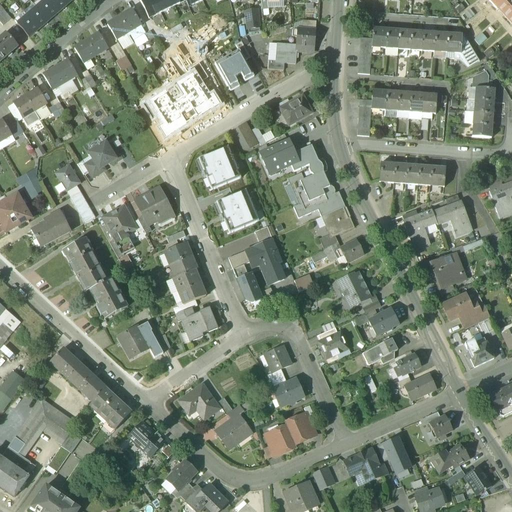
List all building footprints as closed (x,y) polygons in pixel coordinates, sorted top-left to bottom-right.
[(47,0),(46,1),(45,0),(36,9),(47,22),(56,14),(57,14),(67,6),(66,5),(71,0),(47,0)] [(141,0),(140,1),(149,19),(185,1),(184,0),(141,0)] [(511,1),(511,0),(488,0),(488,1),(497,11),(498,10),(511,25),(511,1)] [(36,9),(28,17),(27,16),(18,24),(17,25),(29,39),(30,38),(29,37),(38,30),(47,22),(36,9)] [(11,19),(4,11),(0,14),(7,23),(11,19)] [(131,11),(119,18),(129,34),(141,26),(131,11)] [(119,18),(107,26),(116,41),(129,34),(119,18)] [(257,19),(247,20),(248,30),(258,29),(257,19)] [(316,22),(303,21),(303,30),(315,31),(316,22)] [(303,30),(297,29),(296,46),(295,51),(296,51),(301,51),(300,53),(306,54),(307,49),(314,49),(315,31),(303,30)] [(192,30),(183,33),(189,51),(198,48),(192,30)] [(387,31),(373,30),(372,46),(371,49),(372,49),(372,48),(385,49),(387,31)] [(399,32),(387,31),(385,49),(397,50),(399,32)] [(411,33),(399,32),(397,50),(410,51),(411,33)] [(5,35),(0,38),(0,62),(7,57),(12,53),(11,53),(17,48),(17,49),(18,48),(5,33),(5,34),(5,35)] [(423,34),(411,33),(410,51),(422,52),(423,34)] [(479,45),(487,39),(482,33),(474,39),(479,45)] [(435,35),(423,34),(422,52),(434,53),(435,35)] [(98,35),(86,42),(95,57),(107,50),(98,35)] [(447,35),(435,35),(434,53),(446,54),(446,51),(447,35)] [(461,36),(447,36),(447,35),(446,51),(454,52),(454,54),(454,55),(459,55),(460,55),(461,55),(462,36),(461,35),(461,36)] [(479,62),(463,35),(462,35),(463,36),(462,36),(461,55),(460,55),(464,61),(468,68),(478,61),(479,63),(479,62)] [(86,42),(74,49),(83,65),(95,57),(86,42)] [(239,51),(245,62),(250,58),(242,43),(236,46),(239,51)] [(277,45),(270,44),(269,61),(275,62),(277,45)] [(296,46),(277,45),(275,62),(275,63),(284,64),(295,65),(296,51),(295,51),(296,46)] [(215,65),(230,92),(239,87),(235,79),(241,76),(245,83),(254,78),(245,62),(239,51),(215,65)] [(454,52),(446,51),(446,54),(445,59),(454,60),(454,55),(454,54),(454,52)] [(125,57),(121,60),(126,69),(131,66),(125,57)] [(121,60),(116,63),(121,72),(126,70),(126,69),(121,60)] [(269,61),(268,61),(268,70),(283,71),(284,64),(275,63),(275,62),(269,61)] [(68,62),(55,69),(65,84),(77,77),(68,62)] [(193,75),(199,84),(208,79),(199,64),(190,70),(193,75)] [(488,65),(482,68),(485,73),(486,73),(492,82),(497,79),(488,65)] [(65,84),(55,69),(44,76),(53,91),(65,84)] [(126,70),(121,72),(125,79),(129,76),(126,70)] [(485,73),(473,78),(472,89),(475,90),(475,89),(491,90),(492,82),(486,73),(485,73)] [(199,84),(193,75),(176,86),(183,97),(173,104),(165,92),(148,103),(157,115),(156,116),(163,128),(165,127),(171,137),(214,109),(208,100),(210,99),(202,87),(201,88),(199,84)] [(90,77),(85,80),(90,88),(91,89),(96,86),(90,77)] [(85,80),(81,82),(86,91),(90,88),(85,80)] [(491,90),(475,89),(475,90),(476,90),(475,101),(493,102),(493,98),(494,98),(495,91),(491,90)] [(38,90),(25,97),(34,113),(47,105),(38,90)] [(386,94),(373,92),(372,92),(371,102),(371,108),(371,110),(385,111),(386,94)] [(398,94),(386,94),(385,111),(397,112),(398,94)] [(410,95),(398,94),(397,112),(409,113),(410,95)] [(422,96),(410,95),(409,113),(421,114),(422,96)] [(436,97),(422,96),(421,114),(434,115),(435,115),(436,97)] [(34,113),(25,97),(13,105),(22,120),(34,113)] [(302,97),(279,110),(289,127),(297,122),(296,119),(310,111),(302,97)] [(493,102),(475,101),(474,113),(492,115),(492,109),(493,109),(494,102),(493,102)] [(59,104),(54,107),(60,116),(65,113),(59,104)] [(22,120),(13,105),(8,108),(17,123),(22,120)] [(54,107),(50,110),(55,119),(60,116),(54,107)] [(34,113),(22,120),(27,129),(40,121),(34,113)] [(492,115),(474,113),(473,125),(491,127),(491,122),(492,122),(493,115),(492,115)] [(7,129),(2,122),(0,122),(0,143),(11,137),(7,129)] [(17,123),(7,129),(11,137),(13,140),(23,134),(17,123)] [(258,146),(246,124),(238,128),(250,150),(258,146)] [(491,127),(473,125),(472,137),(471,137),(471,138),(491,140),(491,139),(490,139),(490,134),(491,134),(492,127),(491,127)] [(262,137),(257,128),(252,131),(260,147),(266,144),(262,137)] [(270,132),(262,137),(266,144),(274,139),(270,132)] [(105,143),(89,154),(93,160),(99,170),(103,168),(115,161),(116,160),(108,147),(105,143)] [(123,159),(113,144),(108,147),(116,160),(115,161),(116,163),(123,159)] [(294,173),(300,170),(294,155),(289,145),(289,144),(260,156),(270,177),(291,168),(294,173)] [(311,147),(294,155),(300,170),(309,166),(318,162),(311,147)] [(241,180),(229,149),(199,161),(211,192),(241,180)] [(93,160),(84,166),(85,167),(91,177),(93,179),(105,171),(103,168),(99,170),(93,160)] [(318,162),(309,166),(309,170),(311,175),(314,177),(322,173),(326,172),(327,168),(325,163),(322,161),(318,162)] [(390,165),(382,164),(381,164),(380,183),(380,181),(388,182),(388,184),(393,184),(395,165),(394,165),(394,166),(390,166),(390,165)] [(402,167),(402,166),(395,165),(393,184),(406,185),(407,166),(407,167),(402,167)] [(414,167),(407,166),(406,185),(418,186),(419,167),(419,168),(414,168),(414,167)] [(69,167),(56,175),(61,184),(65,191),(66,193),(67,192),(76,187),(80,184),(69,167)] [(85,167),(80,170),(86,180),(91,177),(85,167)] [(426,168),(419,167),(418,186),(430,187),(431,168),(431,169),(426,168)] [(19,178),(23,185),(36,178),(38,168),(19,178)] [(439,169),(431,168),(430,187),(430,188),(430,185),(438,185),(438,188),(443,188),(443,189),(444,189),(445,169),(444,169),(444,170),(439,169)] [(303,182),(300,183),(308,202),(309,203),(326,195),(324,190),(329,188),(322,173),(314,177),(303,182)] [(300,206),(308,202),(300,183),(303,182),(301,176),(289,181),(300,206)] [(45,192),(36,178),(23,185),(22,187),(30,201),(45,192)] [(499,180),(487,184),(490,192),(502,188),(499,180)] [(490,192),(489,192),(500,221),(511,216),(511,204),(509,198),(511,197),(511,183),(502,188),(490,192)] [(61,184),(55,188),(59,195),(65,191),(61,184)] [(76,187),(67,192),(71,199),(80,193),(76,187)] [(326,195),(328,198),(332,196),(332,193),(331,190),(329,188),(324,190),(326,195)] [(159,189),(135,202),(143,217),(148,227),(149,227),(172,214),(159,189)] [(258,223),(245,192),(216,204),(228,235),(258,223)] [(71,199),(70,199),(77,212),(87,205),(80,193),(71,199)] [(332,196),(328,198),(326,195),(309,203),(308,202),(300,206),(293,209),(298,219),(318,211),(321,218),(345,208),(338,193),(332,196)] [(31,220),(27,213),(17,195),(0,205),(0,223),(6,234),(31,220)] [(457,196),(445,200),(448,207),(459,203),(457,196)] [(448,207),(432,213),(436,224),(437,226),(450,221),(456,236),(472,231),(461,202),(459,203),(448,207)] [(87,205),(77,212),(84,225),(95,218),(87,205)] [(124,208),(103,219),(113,239),(114,240),(122,255),(123,255),(133,249),(126,236),(136,231),(124,208)] [(345,208),(321,218),(329,236),(331,239),(335,238),(354,229),(349,219),(348,219),(343,209),(345,208)] [(404,222),(403,222),(414,250),(430,244),(423,228),(436,224),(432,213),(431,211),(418,217),(404,222)] [(416,212),(402,217),(404,222),(418,217),(416,212)] [(60,213),(43,222),(45,224),(31,232),(36,240),(38,239),(42,247),(70,232),(60,213)] [(143,217),(138,220),(146,235),(151,232),(149,227),(148,227),(143,217)] [(266,228),(254,233),(259,247),(272,242),(266,228)] [(183,232),(166,239),(169,244),(185,238),(183,232)] [(329,236),(319,241),(324,250),(337,244),(335,238),(331,239),(329,236)] [(85,240),(63,252),(70,264),(92,252),(85,240)] [(122,255),(114,240),(109,243),(118,260),(124,257),(123,255),(122,255)] [(176,242),(165,246),(168,252),(179,247),(176,242)] [(280,263),(272,242),(259,247),(245,253),(249,264),(250,265),(258,262),(262,271),(265,270),(271,286),(284,280),(277,264),(280,263)] [(340,250),(340,251),(334,254),(337,260),(343,257),(347,264),(363,256),(356,242),(340,250)] [(168,252),(164,254),(169,266),(192,257),(186,244),(179,247),(168,252)] [(337,244),(324,250),(324,252),(327,258),(330,263),(337,260),(334,254),(340,251),(340,250),(337,244)] [(92,252),(70,264),(85,293),(89,291),(108,281),(92,252)] [(324,252),(311,258),(314,264),(327,258),(324,252)] [(228,259),(233,271),(244,266),(249,264),(245,253),(228,259)] [(454,256),(429,266),(438,291),(452,286),(464,281),(454,256)] [(192,257),(169,266),(174,279),(195,271),(197,270),(192,257)] [(497,258),(492,261),(498,272),(503,269),(497,258)] [(237,280),(248,276),(244,266),(233,271),(237,280)] [(174,279),(172,280),(178,293),(200,284),(195,271),(174,279)] [(248,276),(237,280),(245,301),(252,304),(262,301),(260,294),(252,275),(248,276)] [(358,275),(353,278),(353,276),(337,284),(341,291),(339,291),(345,303),(351,300),(352,300),(355,306),(360,304),(369,299),(369,298),(358,275)] [(308,278),(295,284),(299,293),(312,287),(308,278)] [(108,281),(89,291),(98,307),(96,308),(101,317),(102,316),(105,320),(127,308),(112,279),(108,281)] [(200,284),(178,293),(183,306),(195,301),(206,297),(200,284)] [(452,286),(439,291),(441,296),(454,291),(452,286)] [(260,294),(262,301),(274,296),(271,290),(260,294)] [(472,311),(465,295),(442,306),(450,322),(459,317),(462,324),(480,316),(481,315),(478,308),(472,311)] [(374,296),(369,298),(369,299),(360,304),(366,315),(380,309),(374,296)] [(195,301),(183,306),(181,307),(183,313),(191,309),(197,307),(195,301)] [(194,316),(188,319),(191,325),(188,327),(189,327),(184,329),(190,343),(203,338),(200,333),(204,331),(205,334),(208,332),(209,333),(221,328),(220,328),(217,329),(209,310),(213,308),(212,308),(201,313),(194,316)] [(183,313),(175,316),(178,323),(188,319),(194,316),(191,309),(183,313)] [(390,310),(377,316),(377,317),(368,322),(376,338),(385,333),(385,334),(392,331),(392,330),(399,326),(390,310)] [(0,347),(20,324),(6,312),(0,318),(0,347)] [(480,316),(462,324),(465,330),(478,324),(483,322),(480,316)] [(483,322),(478,324),(483,336),(495,331),(489,319),(483,322)] [(147,324),(138,329),(150,351),(154,359),(162,354),(150,333),(152,332),(147,324)] [(137,327),(117,338),(130,362),(150,351),(138,329),(137,327)] [(335,329),(318,337),(320,343),(337,335),(335,329)] [(511,330),(501,335),(502,336),(503,335),(506,342),(505,342),(505,343),(506,343),(509,351),(509,352),(511,350),(511,330)] [(320,343),(319,344),(326,360),(336,355),(338,354),(338,352),(346,348),(340,334),(337,335),(320,343)] [(452,337),(457,348),(463,346),(458,335),(452,337)] [(464,346),(468,353),(467,353),(474,369),(494,360),(486,344),(484,340),(481,342),(481,341),(475,344),(474,341),(464,346)] [(391,341),(361,355),(367,367),(365,368),(366,368),(380,361),(380,360),(390,355),(397,352),(397,351),(396,351),(391,342),(392,341),(391,341)] [(0,351),(0,359),(4,364),(14,353),(6,345),(0,351)] [(282,348),(264,356),(272,374),(280,371),(291,366),(282,348)] [(91,376),(79,365),(76,361),(75,361),(63,350),(63,349),(50,364),(51,364),(92,402),(92,403),(105,389),(95,379),(91,376)] [(326,360),(325,360),(327,365),(338,360),(336,355),(326,360)] [(390,355),(380,360),(380,361),(382,366),(393,361),(390,355)] [(414,356),(396,365),(402,377),(420,368),(414,356)] [(24,363),(15,374),(23,380),(32,369),(24,363)] [(272,374),(267,377),(272,383),(284,378),(280,371),(272,374)] [(12,373),(0,389),(0,411),(1,413),(24,382),(12,373)] [(369,376),(365,378),(372,392),(376,390),(369,376)] [(412,384),(405,387),(412,402),(431,393),(429,388),(433,386),(428,376),(412,384)] [(284,378),(272,383),(262,390),(265,395),(273,391),(272,391),(287,384),(284,378)] [(409,378),(398,384),(400,389),(405,387),(412,384),(409,378)] [(287,384),(272,391),(273,391),(280,408),(288,405),(291,406),(294,405),(295,402),(303,398),(295,381),(287,384)] [(216,405),(202,386),(193,392),(194,393),(188,397),(188,396),(179,402),(189,416),(196,411),(204,421),(221,409),(217,404),(216,405)] [(511,386),(490,397),(495,408),(506,403),(508,407),(511,405),(511,386)] [(114,397),(106,389),(105,389),(92,403),(91,405),(89,408),(91,406),(98,413),(97,415),(97,416),(99,414),(114,397)] [(114,397),(99,414),(97,416),(98,416),(99,414),(107,421),(105,423),(106,423),(107,422),(123,405),(114,397)] [(232,411),(224,399),(217,404),(221,409),(226,416),(228,414),(232,411)] [(41,401),(9,449),(23,458),(42,431),(63,445),(76,426),(41,401)] [(511,405),(508,407),(506,403),(495,408),(497,413),(500,412),(500,413),(500,415),(503,416),(503,418),(503,419),(511,414),(511,405)] [(123,405),(107,422),(106,423),(106,424),(108,422),(116,429),(114,431),(132,413),(123,405)] [(232,411),(228,414),(232,420),(232,421),(239,417),(244,413),(239,406),(232,411)] [(309,407),(304,409),(306,415),(308,420),(314,417),(309,407)] [(437,413),(425,418),(427,422),(429,424),(440,419),(437,413)] [(294,423),(293,420),(285,424),(286,427),(294,446),(303,442),(302,440),(309,437),(310,439),(311,439),(310,437),(314,435),(315,437),(316,437),(308,420),(306,415),(300,417),(301,419),(294,423)] [(440,419),(429,424),(436,440),(439,439),(440,442),(446,439),(444,436),(452,432),(444,416),(440,419)] [(239,417),(232,421),(232,420),(215,432),(229,451),(252,435),(239,417)] [(168,447),(142,423),(128,438),(150,459),(156,453),(159,456),(168,447)] [(279,433),(272,436),(271,434),(265,436),(274,458),(275,458),(274,456),(279,454),(280,456),(279,453),(286,450),(287,453),(296,449),(294,446),(286,427),(278,430),(279,433)] [(71,433),(68,438),(78,445),(81,440),(71,433)] [(68,438),(65,443),(74,450),(78,445),(68,438)] [(411,469),(398,439),(382,446),(394,476),(411,469)] [(65,443),(61,448),(70,454),(71,454),(74,450),(65,443)] [(181,457),(169,446),(168,447),(159,456),(169,465),(181,457)] [(269,447),(263,450),(267,460),(274,458),(269,447)] [(459,447),(445,456),(444,453),(431,461),(437,471),(450,464),(453,470),(468,460),(459,447)] [(61,448),(48,467),(57,473),(70,454),(61,448)] [(23,458),(9,449),(1,460),(10,466),(28,478),(25,483),(27,485),(34,475),(26,470),(30,463),(23,458)] [(371,451),(356,458),(357,460),(347,465),(346,468),(348,472),(351,474),(354,472),(355,474),(361,472),(366,484),(383,476),(379,468),(371,451)] [(1,460),(0,458),(0,480),(10,466),(1,460)] [(80,461),(60,490),(69,497),(89,467),(80,461)] [(184,462),(166,481),(176,490),(178,492),(187,483),(196,474),(184,462)] [(389,475),(384,465),(379,468),(383,476),(383,477),(389,475)] [(28,478),(10,466),(0,480),(0,488),(15,498),(25,483),(28,478)] [(479,468),(466,476),(479,496),(484,492),(484,494),(486,493),(485,491),(492,487),(491,487),(479,469),(479,468)] [(327,469),(312,476),(319,492),(330,487),(328,483),(332,481),(327,469)] [(422,480),(410,483),(412,489),(423,486),(422,480)] [(187,483),(178,492),(176,490),(171,495),(177,500),(180,498),(193,489),(187,483)] [(209,486),(199,496),(197,493),(188,503),(197,511),(199,511),(205,507),(209,511),(219,511),(227,504),(209,486)] [(308,486),(285,495),(292,511),(301,511),(316,506),(308,486)] [(77,511),(79,510),(46,487),(32,506),(38,510),(36,511),(77,511)] [(420,490),(415,492),(417,498),(429,494),(426,488),(420,490)] [(193,489),(180,498),(187,504),(188,503),(197,493),(193,489)] [(417,498),(415,499),(419,511),(425,511),(434,509),(443,506),(438,491),(429,494),(417,498)]
